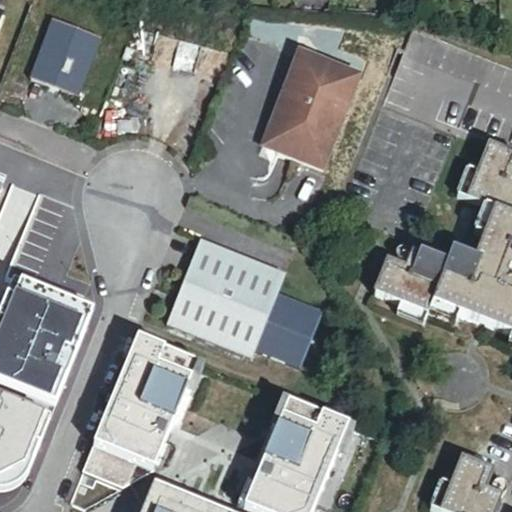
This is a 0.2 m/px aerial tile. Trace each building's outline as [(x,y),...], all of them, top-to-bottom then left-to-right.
[(105,49),(57,31),(36,88),(84,106),(105,49)] [(357,88),(296,64),(270,131),(283,136),(273,162),(320,181),(357,88)] [(283,136),(270,131),(259,157),(273,162),(283,136)] [(511,192),(508,191),(511,182),(511,179),(511,160),(485,150),(475,178),(465,206),(482,212),(491,216),(481,243),(472,269),(448,260),(444,270),(410,257),(407,265),(406,268),(416,272),(414,277),(404,273),(385,266),(372,300),(397,309),(426,320),(426,318),(430,309),(458,320),(509,339),(511,339),(511,192)] [(454,202),(465,206),(475,178),(465,174),(454,202)] [(472,239),(481,243),(491,216),(482,212),(472,239)] [(170,332),(254,365),(257,356),(280,298),(285,285),(201,252),(170,332)] [(404,273),(414,277),(416,272),(406,268),(404,273)] [(326,316),(280,298),(257,356),(303,375),(326,316)] [(0,417),(22,363),(43,372),(62,326),(0,300),(0,417)] [(422,329),(426,320),(397,309),(394,319),(422,329)] [(455,329),(458,320),(430,309),(426,318),(455,329)] [(155,472),(199,365),(141,341),(97,447),(155,472)] [(256,511),(314,511),(351,427),(293,403),(248,508),(256,511)] [(155,472),(97,447),(86,473),(125,489),(155,472)] [(496,511),(500,504),(490,500),(486,509),(480,507),(483,498),(491,478),(458,466),(448,492),(440,511),(496,511)] [(428,511),(440,511),(448,492),(438,487),(428,511)] [(214,511),(161,490),(152,511),(214,511)] [(480,507),(486,509),(490,500),(483,498),(480,507)]
